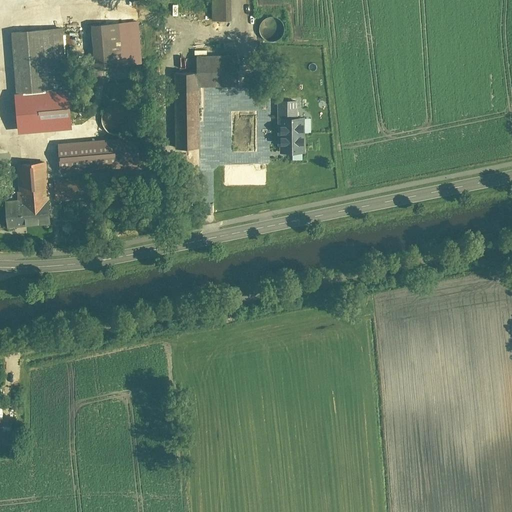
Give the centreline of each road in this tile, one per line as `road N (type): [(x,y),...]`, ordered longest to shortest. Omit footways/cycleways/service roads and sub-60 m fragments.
road 1 (unclassified): [(0,348),(511,244)]
road 2 (tertiary): [(0,268),(88,262),(511,179)]
